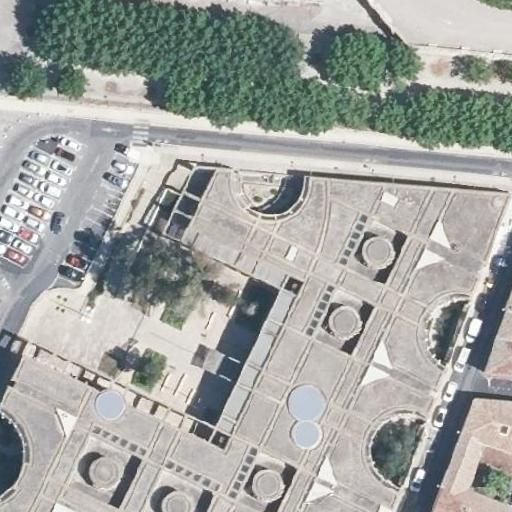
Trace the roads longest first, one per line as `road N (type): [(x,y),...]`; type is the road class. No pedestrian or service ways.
road 1 (residential): [(511,168),(105,133)]
road 2 (residential): [(29,283),(105,133)]
road 3 (residential): [(464,383),(417,511)]
road 4 (residential): [(105,133),(38,125),(21,136),(0,179)]
road 5 (residential): [(511,256),(464,383)]
